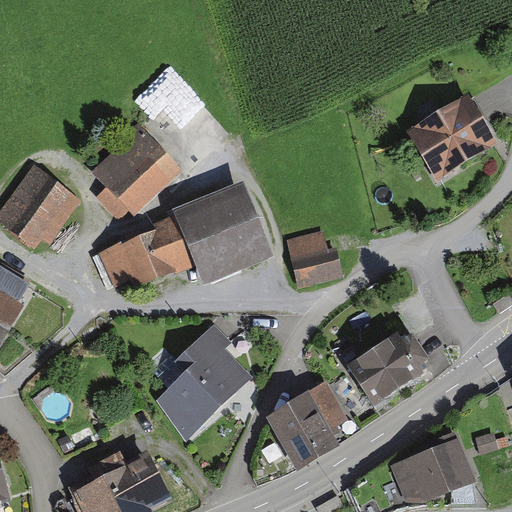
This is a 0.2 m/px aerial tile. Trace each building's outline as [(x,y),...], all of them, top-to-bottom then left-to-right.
[(176,65),(137,96),(153,116),(192,85),(176,65)] [(472,92),(407,128),(435,178),(500,142),(481,107),(472,92)] [(181,167),(140,126),(94,170),(135,212),(181,167)] [(88,200),(36,161),(0,208),(0,216),(40,247),(59,238),(88,200)] [(176,216),(101,246),(114,281),(129,275),(132,282),(196,257),(206,281),(275,254),(245,179),(173,207),(176,216)] [(330,245),(326,227),(290,235),(303,287),(346,277),(339,243),(330,245)] [(29,289),(0,268),(0,344),(29,302),(23,298),(29,289)] [(235,343),(219,323),(167,367),(176,378),(154,397),(186,435),(253,378),(228,349),(235,343)] [(402,330),(350,364),(378,407),(430,373),(402,330)] [(300,397),(267,417),(299,468),(340,443),(335,436),(357,423),(325,371),(295,389),(300,397)] [(461,437),(396,462),(412,501),(476,476),(461,437)] [(94,473),(70,485),(84,511),(143,511),(176,495),(151,447),(127,460),(120,447),(89,463),(94,473)] [(0,500),(11,497),(2,462),(0,456),(0,500)] [(337,497),(317,508),(319,511),(330,511),(342,506),(337,497)]
